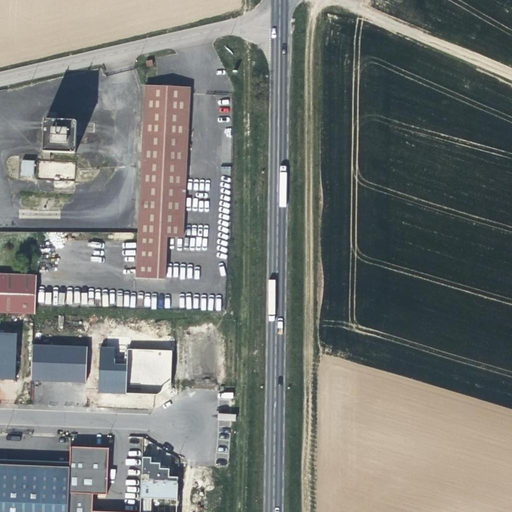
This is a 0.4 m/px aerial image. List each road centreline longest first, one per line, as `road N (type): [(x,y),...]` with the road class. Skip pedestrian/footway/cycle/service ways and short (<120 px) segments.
road 1 (primary): [(277,11),(271,511)]
road 2 (unclassified): [(277,11),(0,79)]
road 3 (track): [(511,74),(338,0)]
road 4 (unclassified): [(0,416),(183,425)]
